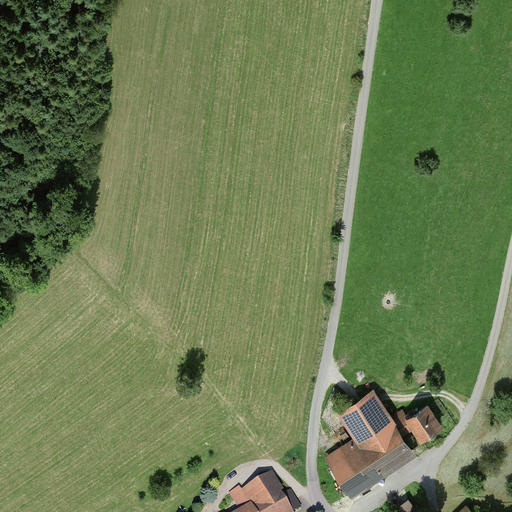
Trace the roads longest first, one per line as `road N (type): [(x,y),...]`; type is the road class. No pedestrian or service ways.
road 1 (unclassified): [(379,0),(315,417),(313,474),(325,511)]
road 2 (unclassified): [(511,262),(482,386),(455,438),(430,463),(435,511)]
